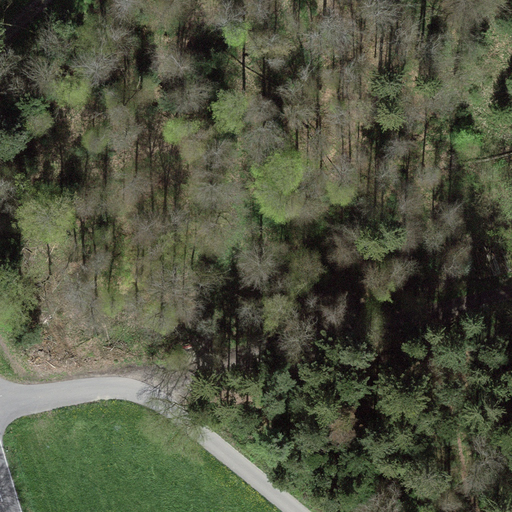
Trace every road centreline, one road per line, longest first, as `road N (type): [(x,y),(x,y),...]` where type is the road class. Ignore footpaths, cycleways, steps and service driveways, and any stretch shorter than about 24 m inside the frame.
road 1 (track): [(140,391),(255,350),(511,289)]
road 2 (residential): [(298,511),(140,391),(89,388),(0,404)]
